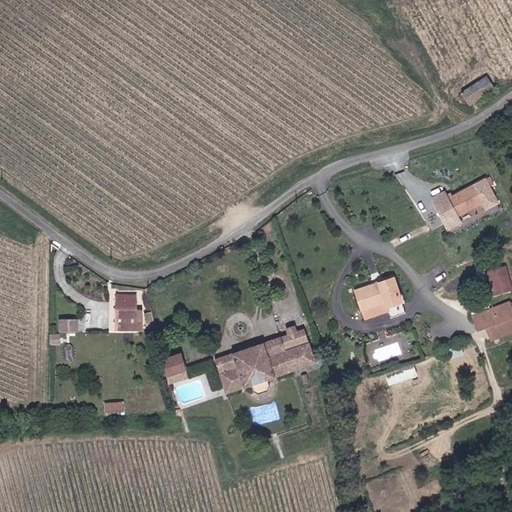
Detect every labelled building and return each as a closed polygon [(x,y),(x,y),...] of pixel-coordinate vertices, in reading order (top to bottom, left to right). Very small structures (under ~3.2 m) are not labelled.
[(461,95),(470,107),(487,94),(479,82),(461,95)] [(434,200),(450,230),(461,224),(458,218),(483,204),(487,211),(498,205),(486,181),(449,200),(446,194),(434,200)] [(506,267),(488,271),(493,295),(511,290),(506,267)] [(387,302),(388,307),(403,302),(395,280),(357,293),(363,310),(387,302)] [(140,295),(119,295),(119,323),(139,321),(139,317),(144,317),(144,308),(140,308),(140,295)] [(390,312),(405,307),(403,302),(388,307),(390,312)] [(511,309),(510,303),(472,316),(478,330),(511,318),(511,309)] [(311,343),(306,330),(300,333),(297,327),(290,329),(292,335),(284,338),(288,350),(311,343)] [(81,339),(82,331),(65,331),(65,339),(81,339)] [(62,343),(61,334),(51,334),(52,343),(62,343)] [(284,337),(218,359),(229,392),(295,369),(284,337)] [(319,361),(312,342),(311,343),(288,350),(295,369),(319,361)] [(184,353),(166,357),(171,380),(189,375),(184,353)] [(390,383),(419,376),(417,366),(388,373),(390,383)] [(126,400),(106,400),(106,412),(126,412),(126,400)]
